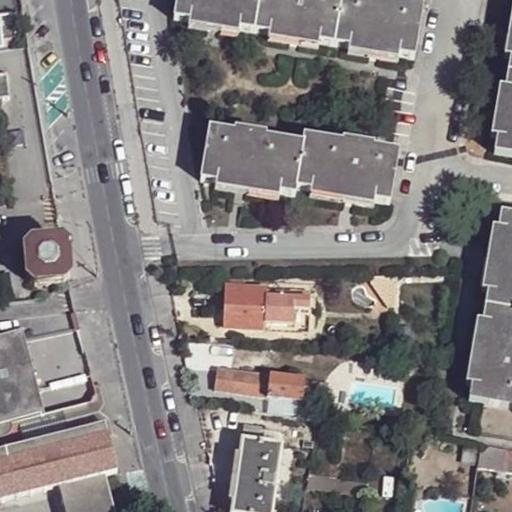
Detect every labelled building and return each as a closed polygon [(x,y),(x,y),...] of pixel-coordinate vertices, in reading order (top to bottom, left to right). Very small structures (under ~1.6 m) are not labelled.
[(349,50),(400,58),(415,61),(423,9),(398,4),(399,2),(385,0),(177,0),(174,21),(189,24),(239,32),(269,37),(319,46),(349,50)] [(239,37),(239,32),(189,24),(188,29),(239,37)] [(318,51),(319,46),(269,37),(268,42),(318,51)] [(398,64),(400,58),(349,50),(348,56),(358,57),(398,64)] [(11,103),(7,75),(0,76),(0,101),(2,102),(3,104),(11,103)] [(499,141),(506,142),(510,101),(503,101),(499,141)] [(311,193),(374,204),(390,207),(399,155),(374,150),(374,148),(342,142),(341,145),(303,138),(302,146),(266,139),(266,136),(235,131),(233,135),(209,130),(200,183),(216,185),(280,196),(295,198),(297,192),(311,193)] [(278,201),(280,196),(216,185),(215,191),(278,201)] [(374,210),(374,204),(311,193),(310,199),(374,210)] [(484,406),(511,411),(511,217),(501,215),(498,231),(488,295),(483,324),(471,388),(469,404),(484,406)] [(482,293),(488,295),(498,231),(493,231),(482,293)] [(26,282),(37,289),(64,288),(71,279),(69,249),(60,242),(31,244),(24,253),(26,282)] [(395,309),(398,280),(371,281),(371,285),(388,309),(395,309)] [(242,292),(242,283),(226,283),(226,292),(242,292)] [(242,292),(226,292),(224,332),(266,333),(266,327),(266,300),(266,293),(242,292)] [(309,295),(266,293),(266,300),(309,302),(309,295)] [(309,302),(266,300),(266,327),(293,327),(294,312),(309,313),(309,302)] [(293,327),(266,327),(266,333),(308,335),(309,313),(294,312),(293,327)] [(466,386),(471,388),(483,324),(477,323),(466,386)] [(0,454),(69,437),(62,412),(44,415),(22,330),(0,336),(0,454)] [(213,394),(229,396),(231,376),(215,374),(213,394)] [(231,376),(229,396),(302,406),(304,386),(231,376)] [(321,388),(304,386),(302,406),(318,407),(321,388)] [(511,411),(484,406),(479,437),(511,442),(511,411)] [(104,428),(69,437),(0,454),(0,506),(57,492),(104,479),(115,476),(104,428)] [(243,429),(241,445),(258,447),(259,435),(260,432),(243,429)] [(259,435),(258,447),(278,450),(280,439),(259,435)] [(482,447),(457,443),(453,464),(480,468),(482,447)] [(239,444),(230,511),(271,511),(280,450),(278,450),(258,447),(241,445),(239,444)] [(510,451),(482,447),(480,468),(479,469),(511,474),(511,453),(510,454),(510,451)] [(368,486),(309,477),(306,491),(365,500),(368,486)] [(112,511),(104,479),(57,492),(62,511),(112,511)]
